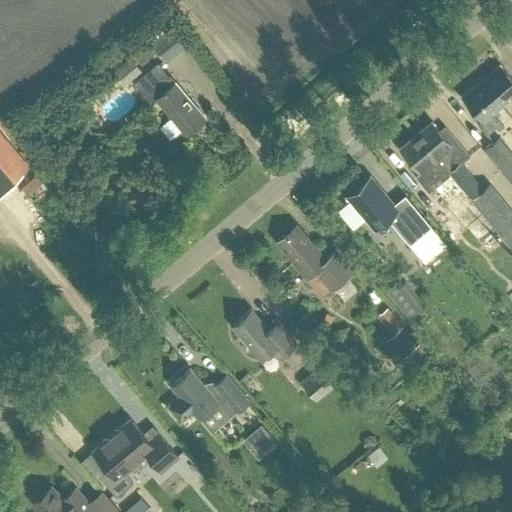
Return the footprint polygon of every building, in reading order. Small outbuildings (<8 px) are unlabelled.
[(188,42),(171,23),(151,40),(168,59),(188,42)] [(108,69),(120,84),(138,69),(126,54),(108,69)] [(479,79),(500,103),(509,96),(511,98),(511,78),(498,63),(479,79)] [(156,97),(185,131),(204,115),(174,80),(169,84),(154,66),(135,82),(151,101),(156,97)] [(459,95),(479,119),(476,122),(484,132),(498,121),(490,111),(500,103),(479,79),(459,95)] [(415,134),(435,157),(447,171),(449,170),(470,197),(482,186),(460,161),(469,154),(444,124),(439,129),(432,120),(415,134)] [(0,132),(0,189),(28,165),(0,132)] [(414,174),(426,189),(447,172),(443,167),(435,157),(415,134),(399,147),(418,171),(414,174)] [(482,147),(511,182),(511,151),(497,134),(482,147)] [(398,208),(369,173),(345,193),(374,229),(398,208)] [(511,232),(511,203),(510,202),(496,216),(511,232)] [(315,267),(331,285),(351,267),(335,249),(325,257),(295,223),(277,239),(307,274),(315,267)] [(385,289),(408,318),(425,304),(404,279),(396,286),(394,283),(385,289)] [(389,328),(399,320),(387,306),(377,314),(389,328)] [(250,307),(230,323),(259,358),(278,341),(285,350),(295,341),(277,319),(267,327),(250,307)] [(422,359),(396,328),(384,338),(400,357),(403,355),(413,366),(422,359)] [(298,381),(316,401),(340,379),(323,360),(298,381)] [(167,405),(179,419),(191,409),(198,417),(218,401),(227,412),(246,397),(225,371),(213,381),(211,379),(208,379),(205,380),(203,383),(189,366),(169,383),(179,395),(167,405)] [(262,452),(285,436),(269,411),(261,417),(251,403),(246,407),(258,423),(248,430),(262,452)] [(110,433),(133,460),(142,453),(155,468),(165,459),(174,451),(155,428),(146,436),(129,417),(110,433)] [(99,476),(115,495),(124,487),(115,476),(133,460),(110,433),(91,449),(108,468),(99,476)] [(61,496),(51,484),(31,501),(40,511),(97,511),(81,492),(75,485),(61,496)] [(307,504),(313,511),(324,511),(330,507),(319,494),(307,504)]
